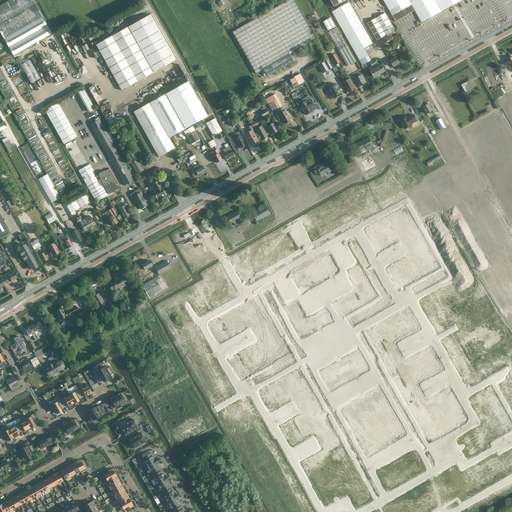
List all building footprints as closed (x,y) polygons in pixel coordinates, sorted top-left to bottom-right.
[(32,0),(9,0),(0,5),(0,32),(13,56),(52,34),(32,0)] [(290,55),(316,40),(293,0),(288,0),(232,32),(256,74),(264,70),(268,77),(294,62),(290,55)] [(382,0),(395,22),(415,10),(433,0),(382,0)] [(422,23),(462,0),(433,0),(415,10),(422,23)] [(371,61),(364,48),(373,43),(349,2),(331,12),(362,66),(371,61)] [(377,41),(395,31),(385,13),(367,23),(377,41)] [(121,91),(153,72),(176,60),(150,14),(96,45),(121,91)] [(335,27),(331,18),(323,22),(328,31),(335,27)] [(348,66),(356,62),(337,27),(328,32),(348,66)] [(336,65),(339,64),(340,63),(335,53),(331,56),(336,65)] [(393,58),(390,60),(393,67),(400,63),(396,56),(396,57),(394,54),(391,56),(393,58)] [(32,59),(22,64),(31,82),(40,78),(32,59)] [(372,62),(380,75),(385,72),(381,64),(379,66),(375,60),(372,62)] [(325,62),(319,65),(323,73),(329,70),(325,62)] [(374,78),(380,75),(372,62),(370,63),(373,69),(370,71),(374,78)] [(292,87),(304,81),(300,74),(289,80),(292,87)] [(361,74),(354,78),(359,86),(366,82),(361,74)] [(349,79),(343,82),(349,92),(355,89),(349,79)] [(169,138),(185,129),(207,117),(188,81),(133,112),(158,157),(174,148),(169,138)] [(476,86),(473,82),(471,83),(470,81),(462,85),(465,92),(476,86)] [(332,94),(333,95),(335,98),(337,97),(338,98),(340,96),(342,94),(336,84),(329,88),(330,90),(330,91),(332,94)] [(84,87),(78,91),(88,112),(95,109),(84,87)] [(272,111),(282,106),(275,94),(266,99),(269,104),(268,104),(272,111)] [(298,102),(306,115),(313,111),(311,108),(315,107),(309,96),(298,102)] [(44,110),(64,145),(75,138),(55,103),(44,110)] [(431,108),(429,103),(423,107),(427,114),(432,111),(433,113),(436,111),(433,107),(431,108)] [(262,118),(269,114),(266,109),(259,113),(262,118)] [(276,115),(279,121),(282,119),(285,124),(290,121),(284,110),(283,111),(282,110),(282,109),(277,111),(279,114),(276,115)] [(412,125),(412,124),(417,121),(413,115),(409,117),(410,117),(408,118),(407,116),(406,116),(405,116),(404,117),(404,118),(400,120),(405,129),(412,125)] [(213,136),(222,131),(215,118),(206,123),(213,136)] [(253,128),(260,124),(258,120),(253,122),(250,118),(248,119),(249,122),(253,128)] [(440,130),(446,127),(441,118),(435,121),(440,130)] [(124,186),(134,180),(99,119),(89,124),(124,186)] [(273,123),(267,126),(272,134),(277,131),(273,123)] [(193,126),(184,132),(186,136),(190,145),(200,139),(195,131),(193,126)] [(258,142),(252,131),(253,130),(251,126),(248,128),(250,132),(245,134),(252,146),(253,145),(254,145),(255,145),(256,145),(257,144),(257,143),(258,142)] [(262,141),(268,137),(261,126),(255,129),(262,141)] [(389,126),(381,131),(388,143),(389,142),(390,144),(394,142),(393,140),(395,138),(389,126)] [(236,141),(241,149),(246,146),(240,135),(239,136),(238,134),(234,136),(236,141)] [(367,151),(374,147),(369,137),(357,144),(361,151),(366,148),(367,151)] [(211,148),(217,145),(214,139),(208,142),(211,148)] [(9,147),(12,146),(8,140),(3,142),(9,153),(12,152),(9,147)] [(226,161),(235,156),(232,151),(229,146),(228,146),(227,144),(224,145),(226,148),(223,149),(225,154),(223,155),(226,161)] [(215,155),(212,156),(216,163),(222,160),(216,150),(213,151),(215,155)] [(143,170),(133,152),(127,156),(137,174),(143,170)] [(440,155),(426,162),(428,165),(434,161),(441,157),(440,155)] [(313,168),(317,175),(320,173),(322,177),(331,171),(327,164),(324,165),(323,163),(313,168)] [(102,186),(104,185),(109,194),(118,189),(113,180),(115,178),(109,169),(105,171),(105,170),(98,174),(98,175),(99,175),(99,176),(99,177),(100,178),(101,179),(97,181),(92,172),(94,171),(90,164),(78,170),(96,202),(107,195),(102,186)] [(193,167),(195,170),(198,176),(205,172),(202,166),(201,166),(199,164),(193,167)] [(492,185),(491,185),(511,225),(511,172),(505,176),(502,171),(488,178),(492,185)] [(63,224),(72,218),(47,175),(38,180),(63,224)] [(473,178),(467,181),(472,192),(479,189),(473,178)] [(155,190),(153,191),(158,200),(166,195),(161,188),(162,187),(159,181),(151,185),(155,190)] [(136,195),(132,197),(136,204),(137,203),(140,209),(147,206),(145,202),(146,202),(141,193),(142,192),(140,188),(134,191),(136,195)] [(477,202),(490,195),(486,188),(473,195),(477,202)] [(81,207),(90,202),(86,195),(77,200),(81,207)] [(76,200),(66,206),(72,215),(76,212),(75,210),(80,208),(76,200)] [(113,201),(110,203),(115,212),(119,210),(118,209),(113,201)] [(124,206),(119,209),(120,212),(124,218),(130,215),(127,211),(130,209),(127,205),(124,207),(124,206)] [(265,206),(252,214),(256,221),(270,214),(265,206)] [(110,210),(102,214),(108,224),(110,222),(112,226),(117,223),(118,223),(113,215),(116,214),(113,208),(110,210)] [(227,217),(231,223),(233,222),(235,226),(240,224),(237,220),(240,218),(236,212),(227,217)] [(0,213),(0,238),(0,239),(11,233),(0,213)] [(51,213),(45,216),(49,224),(55,220),(51,213)] [(80,225),(81,225),(84,231),(89,228),(84,220),(83,220),(80,216),(76,219),(80,225)] [(90,216),(84,220),(89,228),(95,225),(92,218),(90,216)] [(71,233),(77,243),(82,240),(76,229),(71,233)] [(24,234),(19,237),(22,242),(27,239),(24,234)] [(73,245),(67,235),(64,236),(62,234),(57,237),(61,244),(65,242),(68,248),(73,245)] [(34,250),(41,246),(37,239),(30,243),(34,250)] [(57,255),(57,254),(60,253),(54,243),(50,245),(51,249),(50,249),(54,256),(56,257),(57,256),(57,255)] [(31,269),(39,265),(28,246),(27,247),(26,245),(21,248),(22,250),(19,251),(25,260),(27,259),(28,261),(27,261),(31,269)] [(195,270),(205,265),(194,245),(184,250),(195,270)] [(39,255),(43,262),(48,260),(44,253),(43,251),(39,253),(40,255),(39,255)] [(154,268),(152,266),(149,260),(141,264),(145,270),(149,268),(152,271),(154,268)] [(154,267),(159,275),(171,268),(166,261),(154,267)] [(17,278),(14,273),(9,275),(12,281),(17,278)] [(124,286),(129,283),(127,280),(125,281),(122,275),(114,280),(115,280),(108,284),(111,290),(112,289),(113,291),(119,288),(118,287),(123,284),(124,286)] [(142,285),(149,299),(168,288),(160,275),(142,285)] [(0,287),(4,285),(9,282),(6,277),(1,280),(0,280),(0,287)] [(106,305),(99,293),(92,297),(99,309),(106,305)] [(173,300),(167,304),(170,310),(169,311),(170,314),(176,311),(175,309),(182,304),(177,296),(172,299),(173,300)] [(61,309),(56,311),(61,320),(63,318),(65,321),(67,322),(72,319),(70,316),(79,311),(76,306),(67,311),(67,312),(64,313),(62,309),(61,309)] [(177,315),(171,318),(173,321),(174,320),(178,326),(185,322),(186,324),(190,322),(185,313),(178,317),(177,315)] [(44,323),(41,325),(39,321),(30,326),(38,339),(40,338),(38,335),(44,331),(45,332),(49,330),(44,322),(44,323)] [(38,339),(30,326),(25,329),(28,335),(32,333),(35,340),(38,339)] [(13,351),(14,352),(17,350),(18,351),(19,351),(21,350),(23,349),(22,349),(25,348),(25,347),(20,336),(19,336),(16,338),(16,337),(15,338),(12,340),(12,341),(12,342),(11,343),(10,344),(11,346),(11,347),(11,349),(12,348),(13,351)] [(37,356),(31,359),(34,367),(40,364),(37,356)] [(21,367),(24,373),(34,368),(32,364),(30,365),(28,361),(21,364),(22,366),(21,367)] [(64,363),(63,363),(63,362),(62,361),(61,361),(60,361),(59,361),(58,361),(52,365),(52,364),(51,364),(50,364),(49,365),(49,366),(45,369),(49,377),(53,374),(54,375),(55,375),(56,374),(57,373),(57,372),(60,371),(62,369),(63,369),(63,368),(64,368),(64,367),(64,366),(64,365),(64,364),(64,363)] [(113,373),(109,367),(107,368),(105,366),(101,369),(99,367),(106,379),(109,377),(111,376),(110,375),(113,373)] [(106,379),(99,367),(91,372),(97,383),(100,381),(100,382),(102,381),(103,381),(106,379)] [(20,387),(17,382),(14,377),(6,381),(12,391),(20,387)] [(77,377),(68,380),(71,386),(76,384),(74,381),(78,379),(77,377)] [(86,384),(77,389),(82,398),(85,396),(86,397),(92,394),(86,384)] [(82,398),(77,389),(69,394),(74,404),(80,400),(79,399),(82,398)] [(124,392),(121,393),(120,392),(118,394),(115,396),(122,407),(121,405),(129,400),(124,392)] [(311,392),(303,396),(306,401),(313,397),(311,392)] [(74,404),(69,394),(60,399),(65,408),(68,406),(69,407),(74,404)] [(117,410),(122,407),(115,396),(113,397),(112,397),(110,398),(110,399),(108,401),(113,410),(115,408),(117,410)] [(313,397),(306,401),(308,406),(316,401),(313,397)] [(245,398),(239,401),(243,409),(244,408),(246,410),(247,413),(245,414),(247,418),(253,414),(251,412),(255,410),(248,399),(247,400),(245,398)] [(65,408),(60,399),(50,404),(53,409),(54,408),(57,414),(63,410),(62,409),(65,408)] [(316,401),(308,406),(311,410),(318,406),(316,401)] [(95,407),(92,409),(97,419),(105,414),(100,405),(97,407),(97,406),(95,407)] [(318,406),(311,410),(313,415),(314,414),(321,410),(318,406)] [(348,406),(340,410),(343,415),(350,410),(348,406)] [(89,423),(97,419),(92,409),(88,410),(89,411),(87,412),(87,413),(84,414),(89,423)] [(321,410),(314,414),(317,418),(324,414),(322,410),(321,410)] [(350,410),(343,415),(345,419),(353,415),(350,410)] [(36,425),(37,425),(36,424),(39,422),(34,413),(25,418),(31,428),(36,425)] [(324,414),(317,418),(319,423),(327,418),(324,414)] [(353,415),(345,419),(348,424),(355,419),(353,415)] [(127,419),(120,423),(121,426),(120,426),(120,427),(121,427),(125,434),(125,435),(126,435),(125,434),(135,429),(137,431),(142,428),(141,425),(138,427),(133,419),(134,419),(133,419),(132,419),(131,416),(127,419)] [(26,431),(31,428),(25,418),(17,423),(22,432),(25,430),(25,431),(26,431)] [(82,427),(77,418),(74,420),(73,419),(71,420),(71,421),(68,422),(74,432),(82,427)] [(327,418),(319,423),(322,427),(329,423),(327,418)] [(355,419),(348,424),(350,428),(358,424),(355,419)] [(252,422),(247,425),(248,428),(250,427),(253,433),(260,430),(261,431),(266,429),(261,420),(253,424),(252,422)] [(285,431),(284,432),(287,436),(298,430),(295,425),(297,425),(295,421),(289,425),(291,427),(284,431),(285,431)] [(66,436),(74,432),(68,422),(66,424),(65,423),(63,425),(63,426),(61,427),(66,436)] [(19,435),(18,435),(19,435),(19,434),(22,432),(17,423),(8,428),(14,438),(19,435)] [(329,423),(322,427),(324,432),(332,427),(329,423)] [(358,424),(350,428),(353,433),(360,428),(358,424)] [(332,427),(324,432),(327,436),(334,432),(332,427)] [(9,441),(14,438),(8,428),(0,432),(0,434),(4,442),(7,440),(8,441),(9,441)] [(360,428),(353,433),(355,437),(356,437),(363,433),(360,428)] [(287,436),(287,437),(290,442),(297,438),(299,441),(304,437),(303,434),(301,435),(298,430),(287,436)] [(334,432),(327,436),(329,441),(337,436),(334,432)] [(363,433),(356,437),(359,441),(366,437),(364,432),(363,433)] [(136,435),(133,437),(129,440),(128,440),(129,441),(133,448),(133,449),(134,448),(138,446),(141,444),(146,441),(141,433),(136,435)] [(40,436),(35,439),(41,449),(53,443),(51,440),(52,440),(50,437),(48,434),(41,438),(40,436)] [(366,437),(359,441),(361,445),(369,441),(366,437)] [(267,439),(261,443),(263,446),(265,445),(268,449),(267,450),(269,454),(278,449),(277,449),(271,440),(268,442),(267,439)] [(369,441),(361,445),(364,450),(371,446),(369,441)] [(23,448),(30,460),(35,457),(33,453),(35,451),(32,445),(29,446),(28,445),(26,446),(23,448)] [(371,446),(364,450),(366,455),(374,450),(371,446)] [(30,460),(23,448),(20,449),(20,450),(18,451),(18,452),(15,453),(20,462),(28,458),(29,460),(30,460)] [(278,449),(269,454),(269,455),(271,455),(273,459),(271,460),(275,467),(281,464),(280,462),(283,460),(279,454),(281,454),(278,449)] [(157,460),(155,457),(154,458),(153,456),(152,456),(150,453),(142,458),(144,461),(142,462),(145,467),(157,460)] [(5,458),(2,459),(3,459),(0,460),(0,461),(5,470),(10,467),(10,466),(12,464),(9,458),(6,460),(5,458)] [(80,460),(75,462),(81,473),(86,470),(80,460)] [(159,463),(157,460),(145,467),(147,472),(150,471),(152,474),(159,470),(157,467),(159,466),(157,464),(159,463)] [(81,473),(75,462),(70,465),(75,473),(80,471),(81,473)] [(66,468),(70,476),(75,473),(70,465),(66,468)] [(66,468),(61,471),(66,479),(70,476),(66,468)] [(114,474),(112,469),(109,471),(110,472),(104,475),(107,480),(116,475),(115,473),(114,474)] [(282,471),(277,474),(278,478),(280,477),(284,483),(288,481),(288,482),(292,479),(292,478),(295,476),(291,470),(284,474),(282,471)] [(154,479),(157,484),(167,478),(165,475),(164,476),(163,473),(162,474),(160,471),(152,475),(154,478),(154,479)] [(58,472),(53,475),(58,483),(63,481),(58,472)] [(53,475),(48,478),(53,486),(58,483),(53,475)] [(116,475),(107,480),(110,485),(119,480),(116,475)] [(48,478),(43,480),(48,489),(53,486),(48,478)] [(169,481),(167,478),(157,484),(160,489),(162,492),(169,487),(167,484),(169,484),(167,482),(169,481)] [(43,480),(39,483),(44,491),(48,489),(43,480)] [(119,480),(110,485),(113,489),(121,485),(119,480)] [(39,483),(34,486),(39,494),(44,491),(39,483)] [(121,485),(113,489),(116,494),(124,489),(121,485)] [(34,486),(29,488),(34,497),(39,494),(34,486)] [(29,488),(25,491),(29,499),(34,497),(29,488)] [(297,488),(291,492),(295,499),(296,498),(299,503),(298,503),(298,504),(299,504),(308,498),(306,495),(305,496),(301,489),(298,491),(297,488)] [(124,489),(116,494),(118,499),(117,499),(127,494),(124,489)] [(171,492),(170,489),(162,493),(164,496),(162,497),(165,503),(177,496),(175,493),(174,493),(173,491),(171,492)] [(25,491),(20,494),(25,502),(29,499),(25,491)] [(20,494),(15,496),(20,505),(25,502),(20,494)] [(127,494),(117,499),(120,504),(118,505),(129,499),(127,494)] [(15,496),(11,499),(15,507),(20,505),(15,496)] [(179,499),(177,496),(165,503),(168,508),(170,506),(172,509),(179,505),(177,502),(178,502),(177,499),(179,499)] [(308,498),(299,504),(301,508),(302,508),(304,511),(309,511),(312,510),(307,500),(309,499),(308,498)] [(11,499),(6,502),(11,511),(11,510),(15,507),(11,499)] [(130,501),(129,499),(118,505),(121,510),(128,506),(129,508),(133,506),(130,501)] [(74,501),(69,504),(74,511),(79,509),(74,501)] [(84,505),(87,510),(95,506),(92,501),(84,505)] [(6,502),(1,504),(5,511),(8,511),(11,511),(6,502)]
